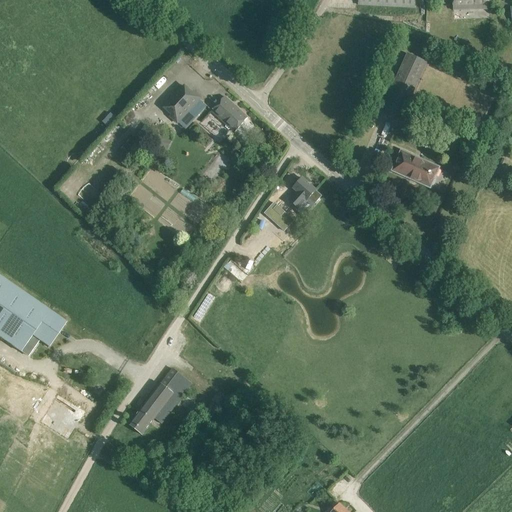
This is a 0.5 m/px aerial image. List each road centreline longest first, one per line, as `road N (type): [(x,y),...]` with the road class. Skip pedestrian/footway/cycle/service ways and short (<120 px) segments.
road 1 (tertiary): [(511,338),(295,141)]
road 2 (unclassified): [(137,386),(295,141)]
road 3 (unknown): [(503,330),(354,486),(362,511)]
road 4 (tertiary): [(256,104),(145,0)]
road 5 (track): [(64,511),(137,386)]
road 6 (unclassified): [(256,104),(323,0)]
